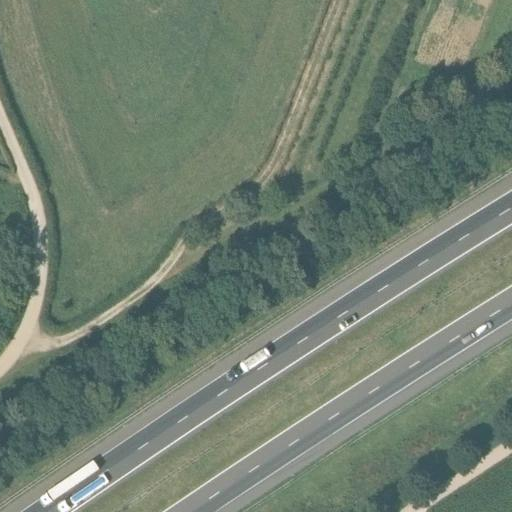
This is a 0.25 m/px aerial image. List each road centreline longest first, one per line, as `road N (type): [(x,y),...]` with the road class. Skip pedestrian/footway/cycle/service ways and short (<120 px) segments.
road 1 (motorway): [(511,209),(51,511)]
road 2 (track): [(335,0),(277,152),(243,201),(185,236),(140,294),(0,367)]
road 3 (motorway): [(195,511),(511,304)]
road 4 (track): [(0,366),(27,335),(42,269),(39,227),(0,116)]
road 5 (track): [(511,443),(408,511)]
